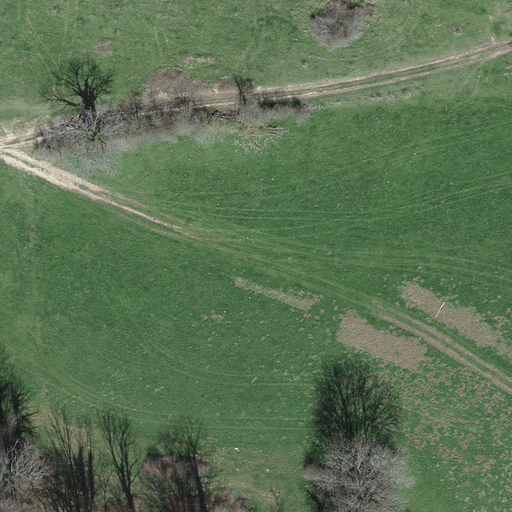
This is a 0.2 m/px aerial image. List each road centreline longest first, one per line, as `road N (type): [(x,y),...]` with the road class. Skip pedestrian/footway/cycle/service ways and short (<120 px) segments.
road 1 (track): [(0,152),(511,371)]
road 2 (track): [(511,42),(375,85),(0,144)]
